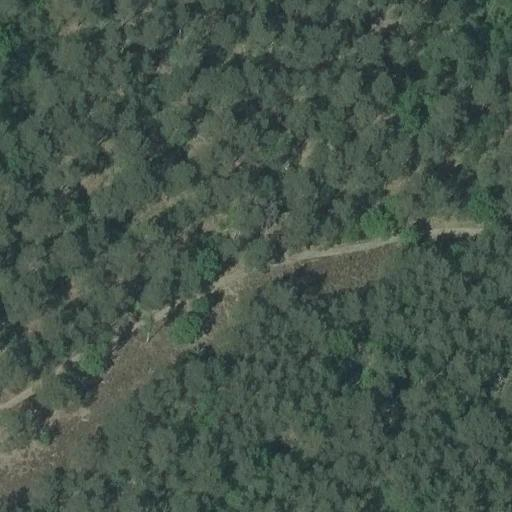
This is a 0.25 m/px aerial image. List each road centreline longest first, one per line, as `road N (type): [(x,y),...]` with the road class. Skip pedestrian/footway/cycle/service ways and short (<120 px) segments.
road 1 (track): [(511,227),(248,273),(173,302),(0,402)]
road 2 (track): [(170,0),(0,198)]
